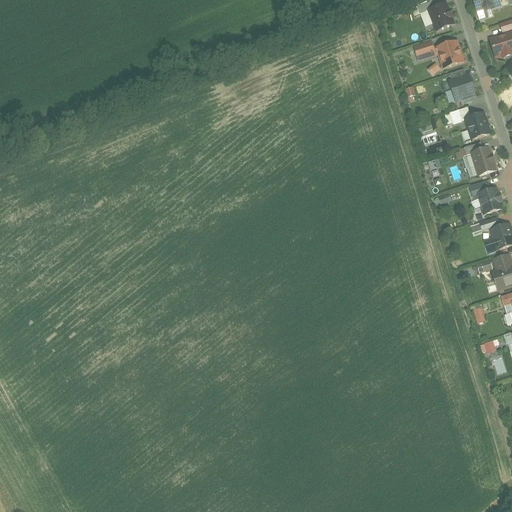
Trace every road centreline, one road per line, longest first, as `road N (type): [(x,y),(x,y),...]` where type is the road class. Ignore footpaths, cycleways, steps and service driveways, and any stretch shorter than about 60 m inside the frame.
road 1 (unclassified): [(0,143),(356,0)]
road 2 (residential): [(458,0),(511,171)]
